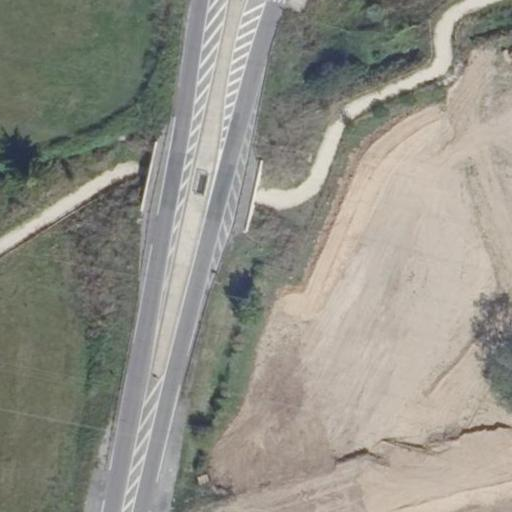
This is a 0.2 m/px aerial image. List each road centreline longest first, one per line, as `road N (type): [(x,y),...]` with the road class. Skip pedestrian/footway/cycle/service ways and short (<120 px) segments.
road 1 (primary): [(137,511),(266,0)]
road 2 (primary): [(201,0),(184,150),(116,511)]
